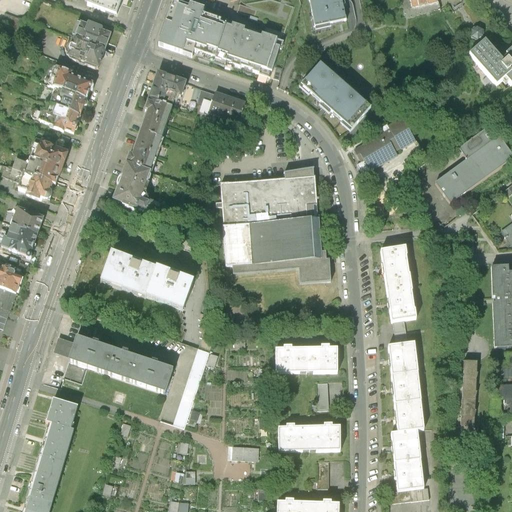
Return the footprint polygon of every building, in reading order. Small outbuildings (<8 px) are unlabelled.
[(116,16),(122,0),(87,0),(85,4),(116,16)] [(306,0),(312,27),(346,20),(341,0),(306,0)] [(195,53),(213,59),(224,23),(201,16),(203,10),(190,6),(189,8),(171,2),(157,46),(194,57),(195,53)] [(18,26),(21,19),(5,13),(3,20),(18,26)] [(256,33),(224,23),(213,59),(220,61),(221,57),(230,60),(229,64),(240,67),(242,64),(253,67),(252,71),(270,77),(279,48),(282,48),(284,42),(256,33)] [(101,31),(88,26),(87,28),(80,26),(75,41),(104,52),(110,37),(100,33),(101,31)] [(473,29),(470,31),(471,38),(477,41),(479,40),(480,40),(481,40),(481,39),(483,38),(483,30),(476,27),(473,29)] [(104,52),(71,39),(71,40),(69,45),(68,46),(66,47),(65,50),(70,61),(95,71),(96,70),(98,70),(100,64),(101,64),(103,58),(102,57),(104,52)] [(511,83),(511,49),(506,55),(507,56),(502,61),(484,42),(469,55),(496,85),(505,77),(511,85),(511,83)] [(279,81),(283,67),(277,65),(273,79),(276,80),(279,81)] [(319,66),(299,89),(325,111),(350,133),(370,110),(319,66)] [(92,85),(70,77),(71,75),(56,70),(53,71),(51,77),(53,80),(50,81),(47,87),(56,90),(86,102),(90,92),(92,91),(93,88),(92,85)] [(185,84),(157,75),(148,102),(171,110),(176,96),(180,98),(181,96),(185,84)] [(86,102),(56,90),(50,107),(80,118),(83,109),(84,110),(87,102),(86,102)] [(226,97),(215,93),(208,116),(219,120),(226,97)] [(230,98),(226,97),(219,120),(229,123),(236,100),(230,98)] [(242,102),(236,100),(229,123),(240,126),(247,103),(242,102)] [(171,110),(148,102),(145,112),(147,113),(141,133),(161,140),(163,134),(162,132),(163,129),(165,128),(167,122),(166,120),(167,117),(169,116),(171,110)] [(50,107),(49,107),(46,115),(42,113),(39,122),(40,123),(44,124),(50,127),(50,128),(63,134),(64,132),(68,133),(74,135),(75,132),(77,131),(78,129),(77,127),(80,118),(50,107)] [(511,127),(499,112),(489,119),(511,146),(511,127)] [(389,131),(354,151),(361,164),(364,162),(370,173),(397,157),(395,153),(400,150),(401,151),(415,143),(408,131),(409,131),(402,119),(387,128),(389,131)] [(496,136),(488,127),(483,131),(491,140),(496,136)] [(161,140),(141,133),(132,157),(130,156),(126,166),(150,175),(152,169),(151,167),(152,163),(155,162),(157,156),(156,154),(158,148),(160,147),(162,141),(161,140)] [(491,144),(483,133),(458,151),(466,162),(435,185),(450,206),(511,160),(511,158),(498,139),(491,144)] [(52,146),(36,141),(29,160),(61,171),(67,155),(51,149),(52,146)] [(61,171),(29,160),(27,165),(16,161),(12,171),(24,175),(55,186),(61,171)] [(150,175),(126,166),(122,179),(119,181),(118,183),(117,187),(117,190),(113,202),(123,205),(122,207),(125,208),(128,209),(136,212),(137,210),(150,215),(154,205),(141,200),(146,185),(150,175)] [(238,184),(220,185),(221,204),(216,205),(216,210),(222,209),(223,227),(222,228),(225,268),(232,267),(233,275),(298,270),(299,285),(331,283),(329,261),(326,261),(325,253),(321,254),(319,220),(317,220),(314,178),(313,178),(313,170),(303,171),(283,174),(283,175),(284,175),(284,180),(238,184)] [(55,186),(24,175),(18,192),(27,195),(26,197),(39,202),(40,199),(48,202),(48,203),(50,203),(51,201),(50,201),(55,186)] [(17,211),(12,228),(37,237),(43,220),(17,211)] [(511,224),(499,233),(511,250),(511,224)] [(12,228),(4,225),(2,231),(10,234),(8,241),(4,240),(1,249),(9,252),(10,252),(9,252),(19,256),(25,258),(27,260),(29,261),(31,260),(32,258),(30,256),(32,250),(34,251),(36,246),(34,245),(37,237),(12,228)] [(404,250),(380,253),(386,289),(410,285),(409,277),(408,277),(405,258),(406,258),(404,250)] [(152,269),(110,255),(100,285),(142,300),(152,269)] [(507,266),(487,267),(491,338),(491,351),(510,350),(509,342),(511,342),(511,270),(507,271),(507,266)] [(14,273),(3,269),(2,271),(0,270),(0,289),(16,295),(16,294),(17,294),(19,294),(20,289),(19,288),(19,286),(21,286),(23,281),(21,280),(22,279),(14,276),(15,275),(14,273)] [(194,283),(152,269),(142,300),(183,314),(194,283)] [(410,285),(386,289),(391,325),(415,321),(414,312),(413,313),(410,294),(411,294),(410,285)] [(16,295),(0,289),(0,309),(10,313),(16,295)] [(70,359),(75,345),(58,339),(53,354),(70,359)] [(113,352),(98,347),(98,345),(95,344),(93,343),(92,346),(76,340),(75,345),(70,359),(68,364),(87,370),(106,376),(113,352)] [(413,346),(388,349),(389,361),(388,361),(388,366),(390,366),(391,378),(416,375),(417,375),(413,346)] [(320,352),(306,352),(306,376),(338,376),(338,351),(329,352),(329,348),(324,348),(320,348),(320,352)] [(284,352),(275,352),(275,377),(306,376),(306,352),(292,352),(292,349),(288,349),(284,349),(284,352)] [(135,360),(127,357),(128,355),(124,353),(122,353),(122,355),(113,352),(106,376),(128,383),(135,360)] [(209,355),(198,352),(173,428),(184,431),(209,355)] [(207,367),(214,369),(217,358),(210,356),(207,367)] [(151,365),(135,360),(128,383),(165,396),(172,372),(157,367),(157,364),(154,363),(152,363),(151,365)] [(477,363),(463,362),(459,437),(472,438),(477,363)] [(511,362),(490,363),(490,423),(511,422),(511,362)] [(87,370),(68,364),(65,374),(63,380),(82,387),(87,370)] [(391,378),(392,390),(391,390),(391,395),(393,395),(394,406),(419,403),(420,403),(416,375),(391,378)] [(327,384),(316,385),(317,412),(329,412),(327,384)] [(77,409),(53,402),(46,425),(49,426),(70,432),(77,409)] [(394,406),(395,418),(394,418),(394,423),(396,423),(397,435),(416,433),(423,432),(419,403),(394,406)] [(189,422),(196,424),(199,414),(192,412),(189,422)] [(120,437),(127,439),(130,427),(123,425),(120,437)] [(64,465),(73,433),(70,432),(49,426),(40,458),(64,465)] [(324,426),(324,429),(309,429),(309,453),(339,453),(339,429),(331,429),(331,426),(327,427),(324,426)] [(309,453),(309,429),(294,429),(294,427),(289,427),(286,427),(286,429),(278,429),(278,453),(309,453)] [(397,435),(391,436),(392,448),(391,448),(391,453),(393,453),(394,465),(419,462),(416,433),(397,435)] [(186,457),(188,446),(180,445),(178,456),(186,457)] [(233,450),(232,462),(258,464),(258,452),(233,450)] [(64,465),(40,458),(29,494),(53,501),(59,480),(64,465)] [(111,469),(118,470),(121,460),(114,458),(111,469)] [(394,465),(395,476),(394,477),(394,482),(396,481),(397,493),(422,491),(419,462),(394,465)] [(329,463),(317,463),(317,490),(328,490),(329,463)] [(185,474),(185,487),(195,487),(194,474),(185,474)] [(184,476),(175,475),(174,485),(182,486),(184,476)] [(103,498),(109,499),(112,489),(105,487),(103,498)] [(422,491),(397,493),(387,495),(389,506),(429,502),(427,490),(422,491)] [(49,511),(53,501),(29,494),(23,511),(49,511)] [(307,511),(308,505),(293,504),(293,502),(289,502),(285,501),(285,504),(277,504),(276,511),(307,511)] [(323,506),(308,505),(307,511),(337,511),(338,506),(330,506),(330,503),(327,503),(323,503),(323,506)]
